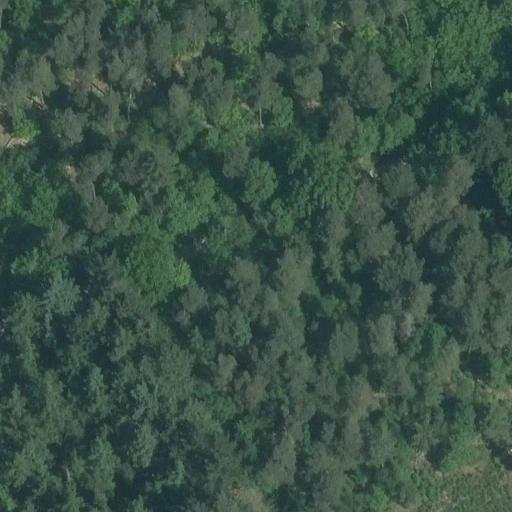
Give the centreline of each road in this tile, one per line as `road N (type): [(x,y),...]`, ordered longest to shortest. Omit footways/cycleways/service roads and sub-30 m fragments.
road 1 (track): [(0,329),(511,122)]
road 2 (track): [(117,282),(258,511)]
